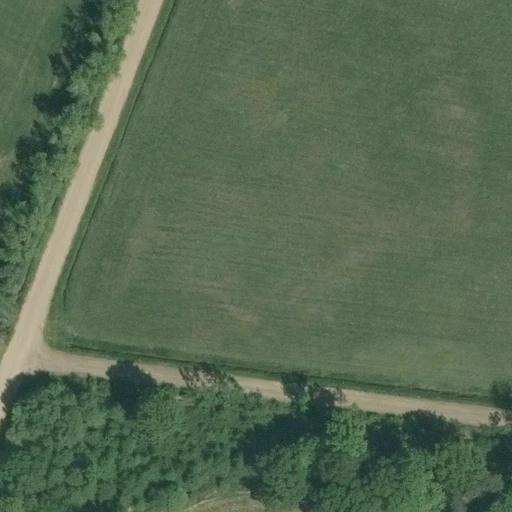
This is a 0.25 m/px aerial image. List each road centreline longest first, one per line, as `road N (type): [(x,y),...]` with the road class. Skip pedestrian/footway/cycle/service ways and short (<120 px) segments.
road 1 (track): [(15,357),(511,420)]
road 2 (track): [(145,0),(15,357)]
